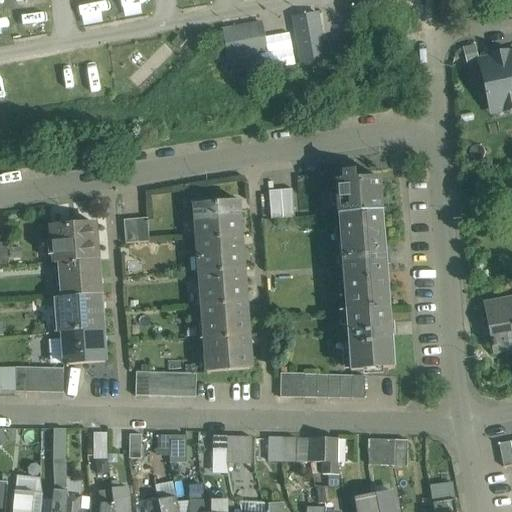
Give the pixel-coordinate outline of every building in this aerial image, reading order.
[(318,13),(293,18),(299,55),(324,51),(318,13)] [(257,25),(233,29),(238,57),(262,52),(257,25)] [(507,49),(505,38),(479,44),(481,54),(507,49)] [(511,53),(480,61),(490,102),(495,106),(501,105),(503,99),(511,97),(511,53)] [(380,179),(355,180),(355,175),(352,172),(345,173),(342,176),(343,181),(335,182),(338,215),(338,216),(382,212),(380,179)] [(272,217),(296,216),(295,188),(271,189),(272,217)] [(239,201),(193,204),(196,239),(242,236),(239,201)] [(382,212),(338,216),(346,311),(389,308),(382,212)] [(147,219),(124,221),(126,244),(149,242),(147,219)] [(78,224),(67,225),(67,226),(51,228),(54,264),(60,264),(60,263),(98,260),(95,224),(79,225),(78,224)] [(242,236),(196,239),(199,273),(244,269),(242,236)] [(7,244),(0,244),(0,268),(9,268),(7,244)] [(98,260),(60,263),(60,264),(62,298),(100,295),(98,260)] [(244,269),(199,273),(201,306),(246,302),(244,269)] [(62,298),(56,299),(59,334),(62,334),(102,331),(100,295),(62,298)] [(511,300),(485,306),(493,342),(491,342),(493,349),(494,349),(495,352),(511,348),(511,300)] [(246,302),(201,306),(204,339),(249,336),(246,302)] [(389,308),(346,311),(350,371),(394,368),(389,308)] [(102,331),(62,334),(63,340),(51,341),(52,353),(50,356),(50,360),(52,363),(56,364),(64,364),(65,366),(105,363),(102,331)] [(249,336),(204,339),(206,373),(250,370),(248,354),(250,353),(249,336)] [(16,369),(3,369),(2,388),(15,388),(16,369)] [(27,369),(16,369),(15,388),(15,393),(27,393),(27,369)] [(39,369),(27,369),(27,393),(39,393),(39,369)] [(63,370),(39,369),(39,393),(63,394),(63,370)] [(148,373),(136,373),(135,397),(147,397),(148,373)] [(160,374),(148,373),(147,397),(159,398),(160,374)] [(171,374),(160,374),(159,398),(171,398),(171,374)] [(183,374),(171,374),(171,398),(183,398),(183,374)] [(196,374),(183,374),(183,398),(195,399),(196,374)] [(293,375),(281,374),(280,398),(292,398),(293,375)] [(305,375),(293,375),(292,398),(304,399),(305,375)] [(317,376),(305,375),(304,399),(316,399),(317,376)] [(329,376),(317,376),(316,399),(328,399),(329,376)] [(364,376),(329,376),(328,399),(364,400),(364,376)] [(108,456),(109,433),(96,432),(95,455),(108,456)] [(141,435),(129,435),(129,459),(141,459),(141,435)] [(186,437),(170,437),(169,457),(186,457),(186,437)] [(226,437),(213,437),(213,463),(226,463),(226,437)] [(251,438),(226,437),(226,463),(250,463),(251,438)] [(282,439),(269,438),(268,461),(282,461),(282,439)] [(296,439),(282,439),(282,461),(282,463),(296,463),(296,439)] [(338,440),(311,439),(310,463),(322,463),(322,475),(340,475),(338,464),(338,440)] [(395,441),(369,440),(369,466),(394,467),(395,441)] [(511,440),(500,442),(505,467),(511,465),(511,440)] [(408,441),(395,441),(394,467),(407,467),(408,441)] [(65,461),(53,462),(55,491),(68,493),(66,472),(65,461)] [(163,476),(153,477),(158,501),(167,499),(163,476)] [(40,480),(17,479),(15,492),(33,494),(42,495),(40,480)] [(432,485),(434,498),(457,495),(456,482),(432,485)] [(211,511),(211,503),(202,503),(201,486),(190,487),(191,502),(191,511),(211,511)] [(126,511),(127,501),(128,501),(126,489),(112,491),(115,510),(114,511),(126,511)] [(52,511),(66,511),(68,496),(68,493),(55,491),(52,511)] [(101,504),(100,511),(114,511),(115,510),(112,491),(99,492),(101,504)] [(15,492),(13,511),(31,511),(33,494),(15,492)] [(395,511),(391,492),(375,495),(378,511),(395,511)] [(378,511),(375,495),(356,499),(358,511),(378,511)] [(78,511),(80,498),(68,496),(66,511),(78,511)] [(178,511),(175,497),(167,499),(158,501),(160,511),(178,511)] [(456,511),(455,500),(432,503),(433,511),(456,511)] [(160,511),(158,501),(147,503),(147,511),(160,511)] [(226,511),(227,503),(211,503),(211,511),(226,511)]
